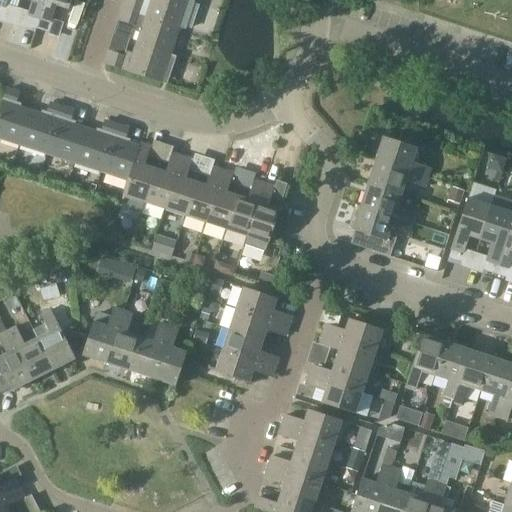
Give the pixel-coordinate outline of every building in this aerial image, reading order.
[(32,0),(24,25),(36,29),(45,2),(44,2),(44,0),(32,0)] [(45,2),(36,29),(47,33),(56,6),(68,10),(70,0),(44,0),(44,2),(45,2)] [(135,0),(126,0),(123,9),(180,28),(180,29),(185,30),(195,2),(189,0),(151,0),(150,5),(135,0)] [(123,9),(119,21),(142,28),(137,44),(171,55),(180,29),(180,28),(123,9)] [(109,52),(105,64),(162,83),(165,72),(169,73),(172,70),(176,57),(171,55),(137,44),(132,59),(109,52)] [(0,109),(0,138),(19,145),(30,111),(15,106),(19,93),(7,89),(0,109)] [(19,145),(46,154),(62,107),(50,103),(46,116),(30,111),(19,145)] [(46,154),(74,163),(85,129),(69,124),(74,111),(62,107),(46,154)] [(74,163),(101,172),(116,125),(105,121),(100,134),(85,129),(74,163)] [(101,172),(128,181),(140,147),(124,142),(128,129),(116,125),(101,172)] [(383,138),(375,161),(428,178),(431,169),(412,163),(417,149),(383,138)] [(123,196),(144,203),(155,169),(144,166),(150,147),(141,144),(140,147),(128,181),(123,196)] [(144,203),(164,210),(182,157),(172,154),(166,173),(155,169),(144,203)] [(506,160),(492,155),(488,169),(497,172),(495,181),(499,182),(506,160)] [(164,210),(185,217),(196,183),(186,179),(192,160),(182,157),(164,210)] [(375,161),(368,184),(402,195),(406,181),(425,187),(428,178),(375,161)] [(185,217),(206,223),(223,170),(213,167),(207,186),(196,183),(185,217)] [(206,223),(226,230),(237,196),(227,192),(233,174),(223,170),(206,223)] [(226,230),(247,237),(264,184),(254,181),(248,200),(237,196),(226,230)] [(264,184),(247,237),(268,244),(279,210),(268,206),(274,187),(264,184)] [(368,184),(361,206),(413,223),(416,215),(398,209),(402,195),(368,184)] [(452,188),(448,201),(460,204),(464,192),(452,188)] [(468,236),(480,240),(491,206),(467,198),(447,259),(459,263),(468,236)] [(413,223),(361,206),(353,230),(357,231),(352,245),(390,257),(399,230),(410,233),(413,223)] [(482,270),(494,274),(511,218),(511,207),(510,212),(491,206),(480,240),(491,244),(482,270)] [(511,256),(511,218),(494,274),(505,278),(511,256)] [(114,227),(110,237),(117,239),(121,229),(114,227)] [(154,241),(150,237),(145,238),(143,244),(147,248),(152,247),(154,241)] [(185,261),(193,264),(195,255),(188,253),(185,261)] [(201,257),(195,255),(193,264),(202,267),(204,262),(201,257)] [(217,262),(214,271),(222,273),(225,265),(217,262)] [(131,283),(135,269),(119,263),(114,278),(131,283)] [(138,271),(135,281),(142,283),(146,273),(138,271)] [(262,279),(259,286),(269,289),(273,278),(270,277),(267,276),(262,279)] [(223,282),(214,280),(213,279),(212,280),(208,292),(218,296),(223,282)] [(172,284),(160,280),(156,293),(167,297),(172,284)] [(243,288),(236,309),(289,327),(292,317),(273,311),(277,299),(243,288)] [(83,356),(106,364),(123,311),(114,308),(108,327),(94,322),(83,356)] [(203,308),(200,318),(208,320),(211,311),(203,308)] [(236,309),(229,330),(263,341),(267,330),(286,336),(289,327),(236,309)] [(50,332),(37,339),(53,371),(75,360),(59,328),(58,328),(50,311),(41,315),(50,332)] [(106,364),(129,371),(140,337),(127,333),(133,315),(123,311),(106,364)] [(326,324),(323,334),(376,352),(383,331),(349,319),(345,331),(326,324)] [(129,371),(152,379),(169,326),(160,323),(153,342),(140,337),(129,371)] [(169,326),(152,379),(175,387),(186,353),(172,348),(178,330),(169,326)] [(16,328),(7,332),(32,382),(53,371),(37,339),(24,345),(16,328)] [(229,330),(222,351),(275,368),(279,358),(260,352),(263,341),(229,330)] [(196,331),(193,341),(205,345),(208,335),(196,331)] [(32,382),(7,332),(0,335),(0,340),(7,354),(0,357),(0,373),(10,393),(32,382)] [(339,350),(335,361),(369,372),(376,352),(323,334),(320,344),(339,350)] [(422,373),(436,377),(447,343),(423,335),(412,369),(412,370),(406,388),(416,391),(422,373)] [(450,411),(452,403),(470,350),(447,343),(436,377),(449,382),(443,400),(443,402),(444,405),(445,407),(447,409),(450,411)] [(468,388),(481,392),(492,358),(470,350),(452,403),(462,406),(468,388)] [(275,368),(222,351),(215,372),(250,383),(253,371),(272,378),(275,368)] [(489,415),(498,418),(511,374),(511,364),(492,358),(481,392),(495,396),(489,415)] [(189,374),(197,369),(191,359),(183,364),(189,374)] [(313,365),(310,375),(363,393),(369,372),(335,361),(332,372),(313,365)] [(511,374),(498,418),(507,421),(511,406),(511,374)] [(363,393),(310,375),(306,385),(325,391),(322,402),(356,414),(363,393)] [(285,415),(282,425),(335,443),(342,421),(308,410),(304,422),(285,415)] [(414,412),(410,424),(418,427),(422,414),(414,412)] [(423,414),(419,427),(429,430),(433,417),(423,414)] [(298,441),(295,452),(328,463),(335,443),(282,425),(279,435),(298,441)] [(464,441),(468,429),(458,426),(454,438),(454,439),(464,442),(464,441)] [(371,432),(364,430),(361,437),(368,440),(371,432)] [(478,440),(476,448),(486,451),(488,443),(478,440)] [(439,441),(427,479),(437,483),(443,465),(444,461),(449,445),(439,441)] [(443,465),(458,470),(461,461),(465,450),(463,449),(449,445),(444,461),(443,465)] [(347,469),(358,472),(364,453),(353,449),(347,469)] [(272,456),(269,466),(322,483),(328,463),(295,452),(291,463),(272,456)] [(284,482),(281,493),(315,504),(322,483),(269,466),(266,476),(284,482)] [(351,511),(377,511),(386,487),(385,487),(391,468),(382,466),(376,484),(362,479),(351,511)] [(377,511),(402,511),(408,494),(395,490),(401,472),(391,468),(385,487),(386,487),(377,511)] [(0,498),(20,489),(16,479),(0,487),(0,498)] [(402,511),(427,511),(437,484),(428,480),(422,499),(408,494),(402,511)] [(437,484),(427,511),(453,511),(455,510),(441,505),(447,487),(437,484)] [(0,498),(0,511),(9,511),(7,507),(25,498),(20,489),(0,498)] [(312,511),(315,504),(281,493),(277,504),(258,497),(255,507),(270,511),(312,511)]
